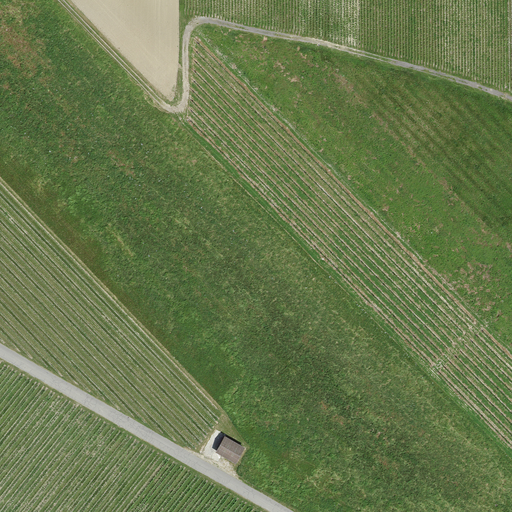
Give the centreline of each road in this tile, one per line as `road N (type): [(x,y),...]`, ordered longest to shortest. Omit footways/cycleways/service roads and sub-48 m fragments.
road 1 (track): [(0,184),(218,411),(220,431),(208,453),(236,471),(230,481)]
road 2 (unclassified): [(282,511),(0,350)]
road 3 (track): [(61,0),(172,110),(185,102),(188,28),(209,20)]
